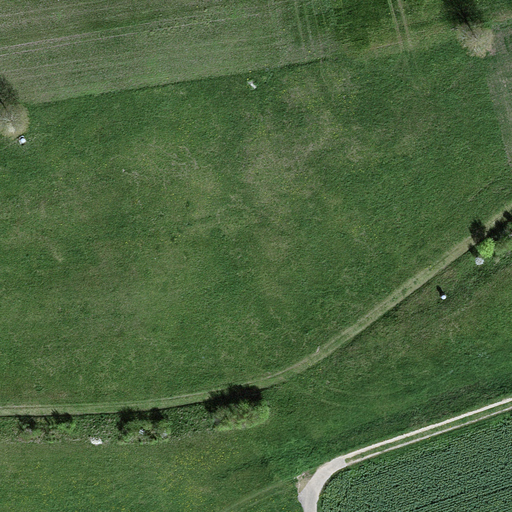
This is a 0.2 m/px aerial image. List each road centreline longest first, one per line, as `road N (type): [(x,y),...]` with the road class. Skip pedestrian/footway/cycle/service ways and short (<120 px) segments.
road 1 (track): [(0,411),(179,402),(257,386),(349,337),(511,210)]
road 2 (track): [(310,511),(311,492),(330,466),(511,401)]
